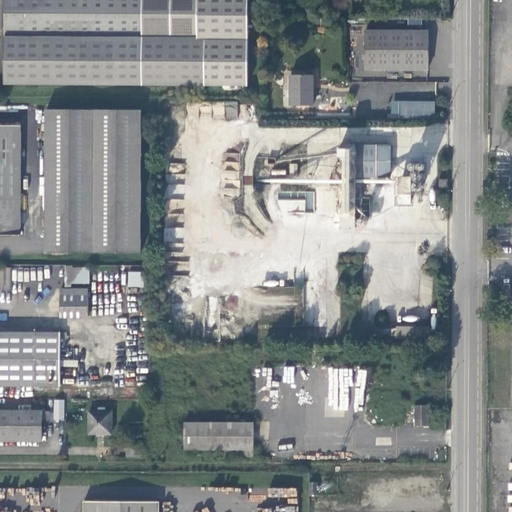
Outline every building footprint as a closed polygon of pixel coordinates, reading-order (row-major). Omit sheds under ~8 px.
[(5,0),(5,84),(248,85),(248,0),(5,0)] [(366,31),(366,69),(428,69),(428,31),(366,31)] [(290,105),(314,106),(314,75),(290,75),(290,105)] [(436,119),(436,101),(400,101),(400,118),(436,119)] [(238,118),(238,106),(196,106),(196,118),(238,118)] [(47,109),(46,252),(141,253),(142,110),(47,109)] [(0,125),(0,235),(21,235),(22,125),(0,125)] [(355,227),(356,177),(391,177),(391,145),(341,145),(340,227),(355,227)] [(396,205),(410,205),(411,177),(397,176),(396,205)] [(448,179),(439,179),(439,187),(448,187),(448,179)] [(65,266),(64,284),(89,284),(89,267),(65,266)] [(128,286),(142,287),(142,271),(128,271),(128,286)] [(88,317),(88,289),(61,289),(61,317),(88,317)] [(430,326),(397,326),(397,338),(430,338),(430,326)] [(0,385),(60,386),(61,332),(0,332),(0,385)] [(64,400),(54,399),(53,420),(64,420),(64,400)] [(429,405),(415,405),(416,426),(429,426),(429,405)] [(42,420),(42,411),(0,410),(0,440),(42,441),(42,420)] [(50,411),(42,411),(42,420),(50,420),(50,411)] [(112,434),(112,411),(89,411),(89,434),(112,434)] [(224,449),(254,449),(254,422),(185,422),(185,449),(224,449)] [(127,457),(140,457),(140,447),(127,447),(127,457)] [(159,511),(160,502),(84,501),(84,511),(159,511)]
